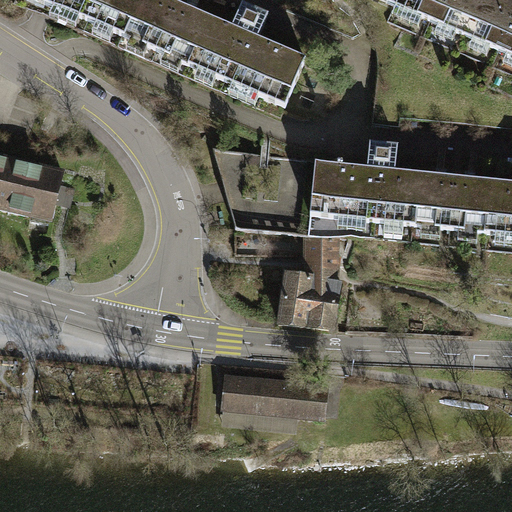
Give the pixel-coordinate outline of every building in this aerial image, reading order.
[(30,0),(122,39),(138,0),(30,0)] [(175,5),(162,0),(138,0),(122,39),(155,53),(175,5)] [(377,0),(463,36),(478,0),(377,0)] [(511,17),(511,0),(478,0),(463,36),(498,51),(511,17)] [(231,29),(209,20),(189,67),(285,108),(305,61),(257,41),(268,15),(242,4),(231,29)] [(155,53),(189,67),(209,20),(175,5),(155,53)] [(511,17),(498,51),(511,56),(511,17)] [(309,217),(413,226),(418,176),(395,174),(397,148),(369,145),(366,171),(314,166),(309,217)] [(309,217),(314,166),(315,162),(213,151),(235,230),(308,237),(309,217)] [(0,160),(0,210),(31,217),(32,214),(52,218),(62,174),(0,160)] [(413,226),(450,230),(454,179),(418,176),(413,226)] [(490,183),(454,179),(450,230),(485,233),(490,183)] [(511,184),(490,183),(485,233),(511,235),(511,184)] [(306,264),(306,268),(312,269),(312,267),(329,269),(329,264),(329,238),(306,238),(306,264)] [(328,284),(330,269),(329,269),(312,267),(312,269),(306,268),(304,280),(282,276),(275,325),(329,333),(336,285),(328,284)] [(325,389),(224,378),(221,408),(322,419),(325,389)]
